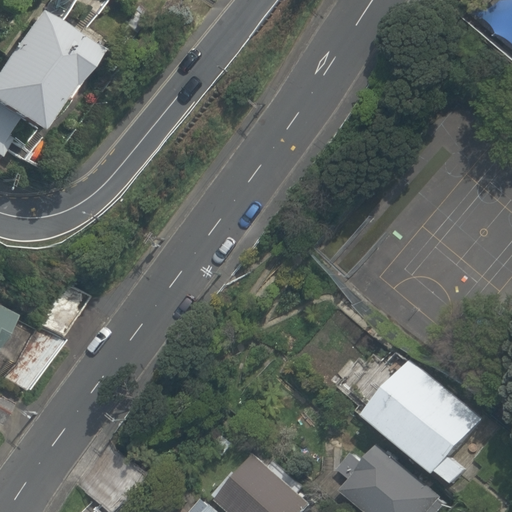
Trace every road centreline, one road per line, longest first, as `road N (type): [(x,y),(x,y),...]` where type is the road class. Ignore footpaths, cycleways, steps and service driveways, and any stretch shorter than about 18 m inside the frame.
road 1 (tertiary): [(367,0),(303,104),(2,511)]
road 2 (residential): [(0,210),(47,212),(109,173),(254,0)]
